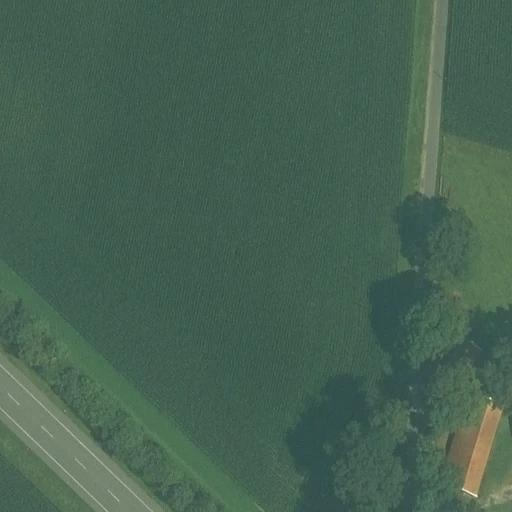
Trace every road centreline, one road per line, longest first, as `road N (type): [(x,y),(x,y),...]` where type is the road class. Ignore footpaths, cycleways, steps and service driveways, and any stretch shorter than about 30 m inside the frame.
road 1 (residential): [(443,0),(402,511)]
road 2 (secondary): [(0,388),(127,511)]
